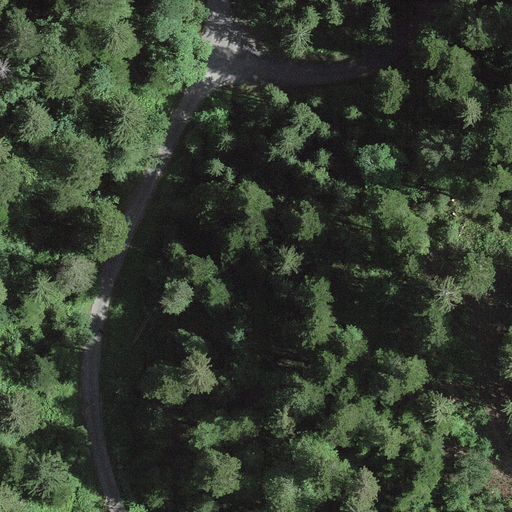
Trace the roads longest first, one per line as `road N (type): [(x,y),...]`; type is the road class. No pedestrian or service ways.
road 1 (unclassified): [(212,54),(112,258),(92,324),(100,450),(118,511)]
road 2 (unclassified): [(437,0),(415,37),(373,70),(334,80),(274,75),(212,54)]
